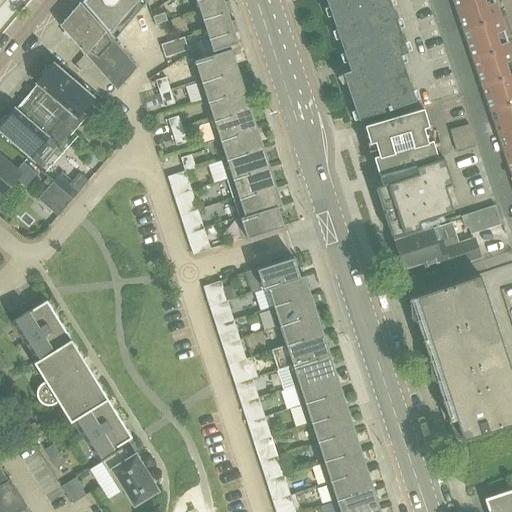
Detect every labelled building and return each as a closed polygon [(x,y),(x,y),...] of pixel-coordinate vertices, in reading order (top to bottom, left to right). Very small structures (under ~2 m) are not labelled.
[(80,0),(81,0),(115,39),(142,7),(147,1),(145,0),(80,0)] [(195,0),(199,10),(229,1),(228,0),(224,2),(223,0),(195,0)] [(387,109),(415,100),(414,99),(406,77),(407,77),(407,76),(406,76),(398,54),(407,52),(389,0),(325,0),(328,6),(324,8),(326,16),(331,15),(336,29),(331,31),(334,39),(339,38),(343,52),(339,54),(342,62),(346,61),(349,70),(342,73),(342,74),(338,75),(341,84),(345,82),(355,110),(350,111),(353,120),(358,118),(358,119),(383,111),(382,107),(386,105),(387,109)] [(499,17),(493,0),(451,0),(461,29),(499,17)] [(232,12),(229,1),(199,10),(205,30),(235,20),(230,21),(227,13),(232,12)] [(80,50),(81,49),(116,90),(137,67),(80,3),(79,2),(60,25),(80,50)] [(164,12),(152,16),(155,24),(167,20),(164,12)] [(499,17),(461,29),(471,59),(509,46),(499,17)] [(234,33),(238,31),(235,20),(205,30),(213,53),(230,48),(229,44),(237,42),(234,33)] [(161,44),(165,57),(187,49),(183,37),(161,44)] [(480,85),(511,74),(511,54),(509,46),(471,59),(480,85)] [(189,61),(195,81),(237,68),(230,48),(213,53),(189,61)] [(34,103),(70,134),(87,115),(81,110),(92,97),(53,62),(50,65),(47,65),(42,71),(42,74),(35,82),(44,90),(34,103)] [(195,81),(202,101),(243,87),(237,68),(195,81)] [(488,110),(511,101),(511,74),(480,85),(488,110)] [(155,80),(159,93),(170,90),(166,76),(155,80)] [(243,87),(202,101),(208,120),(249,107),(243,87)] [(159,93),(164,106),(174,103),(170,90),(159,93)] [(497,135),(511,129),(511,101),(488,110),(497,135)] [(0,130),(29,156),(42,167),(57,150),(59,151),(72,136),(70,134),(34,103),(23,115),(15,109),(14,107),(7,116),(4,115),(0,119),(0,130)] [(256,126),(249,107),(208,120),(214,140),(219,138),(256,126)] [(369,149),(368,149),(367,149),(368,151),(371,158),(373,158),(378,174),(379,174),(436,157),(432,140),(434,140),(432,132),(432,130),(430,131),(424,133),(422,127),(427,125),(422,107),(363,124),(368,142),(374,141),(375,147),(369,149)] [(172,132),(182,129),(178,115),(167,119),(172,132)] [(449,130),(455,151),(475,145),(469,124),(449,130)] [(225,158),(262,146),(256,126),(219,138),(225,158)] [(187,142),(182,129),(172,132),(176,145),(187,142)] [(511,129),(497,135),(505,161),(511,158),(511,129)] [(262,146),(225,158),(221,159),(227,179),(268,165),(262,146)] [(184,171),(184,170),(195,167),(191,154),(180,157),(184,171)] [(0,196),(16,179),(25,186),(36,173),(23,161),(16,170),(0,156),(0,196)] [(436,158),(436,157),(379,174),(382,183),(375,185),(391,237),(420,228),(418,221),(452,210),(444,185),(451,183),(442,156),(436,158)] [(233,198),(275,185),(268,165),(227,179),(233,198)] [(52,181),(72,198),(88,180),(79,172),(71,182),(60,172),(52,181)] [(37,198),(57,216),(72,198),(52,181),(37,198)] [(191,190),(188,182),(170,188),(173,196),(191,190)] [(235,218),(235,219),(281,204),(275,185),(233,198),(239,217),(235,218)] [(195,201),(177,207),(179,215),(197,210),(195,201)] [(281,204),(235,219),(242,239),(246,237),(246,238),(283,226),(277,206),(281,205),(281,204)] [(186,235),(204,229),(201,220),(183,226),(186,235)] [(443,248),(442,243),(436,245),(430,228),(394,240),(403,267),(423,260),(424,265),(439,260),(442,269),(480,256),(474,238),(443,248)] [(192,255),(210,249),(207,240),(190,246),(192,255)] [(258,290),(304,275),(304,274),(299,276),(293,256),(244,272),(251,293),(258,291),(258,290)] [(435,379),(455,440),(511,421),(511,375),(479,274),(408,297),(416,319),(417,338),(422,338),(429,359),(430,379),(435,379)] [(310,295),(304,275),(258,290),(258,291),(267,288),(273,306),(268,308),(269,308),(310,295)] [(223,289),(220,280),(202,286),(205,294),(223,289)] [(316,314),(310,295),(269,308),(275,327),(316,314)] [(13,324),(23,340),(58,319),(46,300),(10,322),(9,322),(11,326),(13,324)] [(209,306),(211,314),(229,308),(227,300),(209,306)] [(281,346),(281,347),(323,333),(316,314),(275,327),(275,329),(280,327),(285,345),(281,346)] [(23,340),(35,360),(65,342),(70,338),(58,319),(23,340)] [(218,334),(236,328),(233,320),(215,325),(218,334)] [(278,369),(287,366),(329,353),(323,333),(281,347),(272,350),(278,369)] [(65,342),(35,360),(33,361),(34,363),(40,359),(51,377),(41,383),(40,384),(38,386),(37,389),(36,391),(36,393),(36,395),(37,397),(37,398),(38,400),(40,402),(42,403),(44,404),(45,405),(47,405),(49,405),(51,405),(52,404),(54,404),(55,403),(57,401),(70,421),(72,419),(107,398),(70,338),(65,342)] [(224,353),(242,347),(239,339),(221,345),(224,353)] [(294,386),(335,372),(329,353),(287,366),(294,386)] [(228,364),(230,372),(253,365),(251,357),(246,358),(228,364)] [(341,392),(335,372),(294,386),(300,405),(341,392)] [(237,392),(255,386),(252,378),(234,384),(237,392)] [(11,383),(2,389),(8,398),(16,393),(11,383)] [(348,411),(341,392),(300,405),(306,425),(348,411)] [(258,397),(240,403),(243,411),(261,405),(258,397)] [(72,419),(84,439),(119,417),(107,398),(72,419)] [(354,431),(348,411),(306,425),(307,426),(311,424),(317,442),(312,443),(312,444),(354,431)] [(131,437),(124,425),(119,417),(84,439),(94,455),(92,456),(94,460),(95,460),(95,459),(131,437)] [(249,431),(267,425),(264,417),(247,422),(249,431)] [(34,422),(25,427),(31,437),(40,432),(34,422)] [(312,444),(319,463),(360,450),(354,431),(312,444)] [(253,442),(256,450),(273,444),(271,436),(253,442)] [(44,449),(50,459),(59,453),(53,443),(44,449)] [(124,488),(134,504),(155,490),(156,491),(157,490),(135,454),(133,455),(134,455),(128,459),(122,448),(101,461),(120,491),(124,488)] [(367,469),(360,450),(319,463),(325,483),(367,469)] [(65,463),(59,453),(50,459),(57,469),(65,463)] [(277,455),(259,461),(262,469),(280,464),(277,455)] [(331,502),(373,489),(367,469),(325,483),(331,502)] [(265,481),(268,489),(286,483),(283,475),(265,481)] [(0,485),(0,510),(1,511),(18,511),(26,507),(9,480),(0,485)] [(511,511),(511,488),(484,498),(487,508),(488,511),(511,511)] [(373,489),(331,502),(334,511),(367,511),(379,508),(373,489)] [(274,508),(292,503),(289,494),(272,500),(274,508)]
